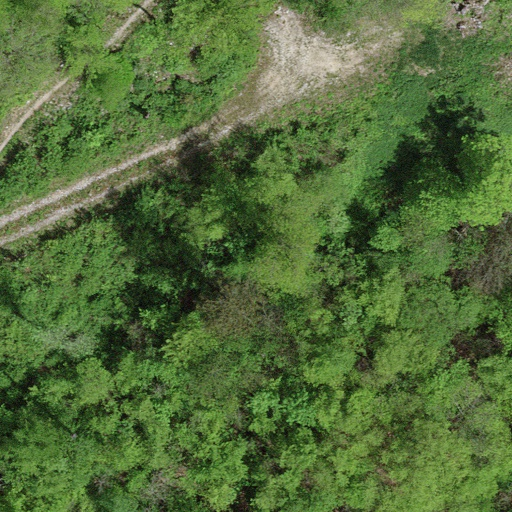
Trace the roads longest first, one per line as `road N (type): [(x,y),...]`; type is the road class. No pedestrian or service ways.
road 1 (track): [(0,232),(433,32)]
road 2 (track): [(140,0),(0,157)]
